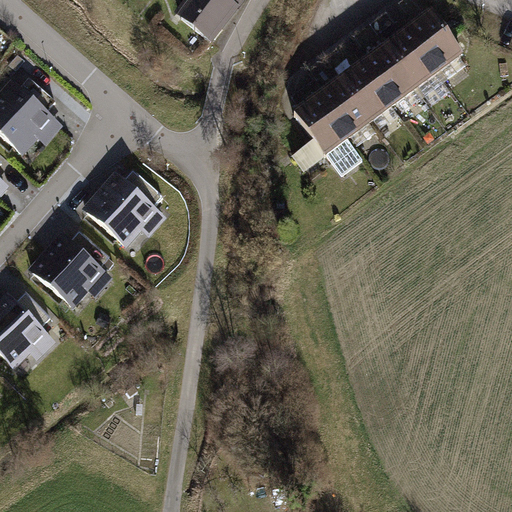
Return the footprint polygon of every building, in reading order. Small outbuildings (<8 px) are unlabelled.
[(194,0),(179,19),(210,43),(236,10),(234,8),(240,0),(194,0)] [(415,36),(450,85),(472,69),(437,20),(415,36)] [(392,52),(427,101),(450,85),(415,36),(392,52)] [(368,69),(403,118),(427,101),(392,52),(368,69)] [(343,87),(379,136),(403,118),(368,69),(343,87)] [(27,80),(17,92),(40,111),(50,100),(27,80)] [(6,83),(0,90),(0,142),(22,161),(37,142),(43,147),(59,128),(40,111),(17,92),(6,83)] [(343,87),(318,105),(354,154),(379,136),(343,87)] [(344,187),(366,171),(354,154),(318,105),(294,122),(327,169),(330,167),(344,187)] [(130,174),(121,185),(149,209),(159,198),(130,174)] [(113,177),(80,214),(126,255),(143,237),(148,242),(165,223),(121,185),(113,177)] [(78,233),(67,246),(92,267),(103,255),(78,233)] [(56,237),(23,274),(70,315),(86,297),(92,302),(108,284),(67,246),(56,237)] [(5,297),(0,301),(0,363),(12,376),(30,359),(35,365),(53,347),(14,308),(5,297)] [(23,298),(14,308),(35,328),(44,318),(23,298)] [(0,400),(9,391),(0,381),(0,400)]
